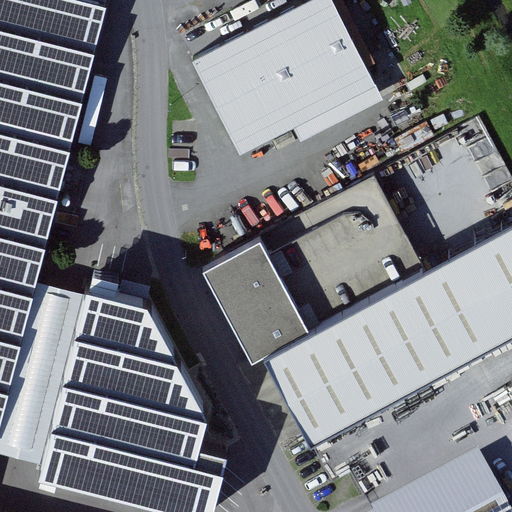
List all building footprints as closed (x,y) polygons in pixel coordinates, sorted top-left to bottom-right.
[(0,0),(0,511),(31,511),(0,504),(0,441),(111,0),(0,0)] [(332,0),(296,0),(190,56),(242,153),(297,124),(305,140),(385,98),(332,0)] [(374,168),(199,264),(249,355),(261,348),(309,435),(511,323),(511,214),(426,262),(374,168)] [(82,270),(39,470),(216,509),(232,437),(205,431),(210,410),(156,286),(82,270)] [(511,511),(511,510),(483,460),(391,511),(511,511)]
